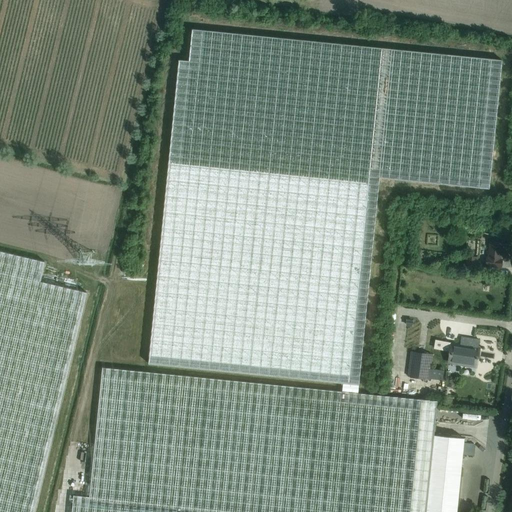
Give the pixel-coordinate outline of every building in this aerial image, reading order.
[(342,392),(358,394),(379,178),(489,189),(502,60),(192,29),(189,61),(179,60),(149,364),(343,383),(342,392)] [(502,259),(500,259),(498,259),(498,255),(501,255),(502,243),(490,241),(488,258),(487,257),(486,266),(501,268),(502,259)] [(0,511),(34,511),(87,293),(41,282),(45,262),(0,251),(0,511)] [(475,272),(476,257),(465,256),(464,271),(475,272)] [(489,366),(490,358),(476,356),(479,340),(462,337),(460,347),(452,346),(450,361),(475,365),(489,366)] [(411,352),(408,377),(429,380),(429,375),(443,377),(444,371),(430,369),(432,355),(411,352)] [(456,511),(464,440),(434,436),(438,402),(358,394),(342,392),(102,367),(89,497),(73,495),(71,511),(456,511)] [(426,384),(426,392),(446,393),(446,385),(426,384)]
